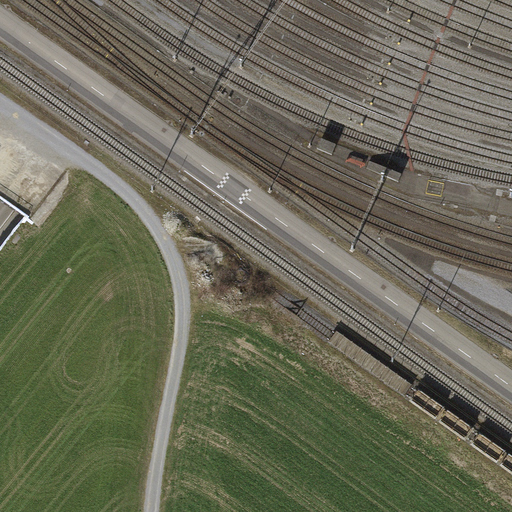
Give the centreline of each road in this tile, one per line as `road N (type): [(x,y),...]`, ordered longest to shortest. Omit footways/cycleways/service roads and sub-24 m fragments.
road 1 (track): [(153,511),(179,346),(180,261),(149,213),(0,99)]
road 2 (secondary): [(0,198),(151,0)]
road 3 (secondary): [(99,0),(0,128)]
